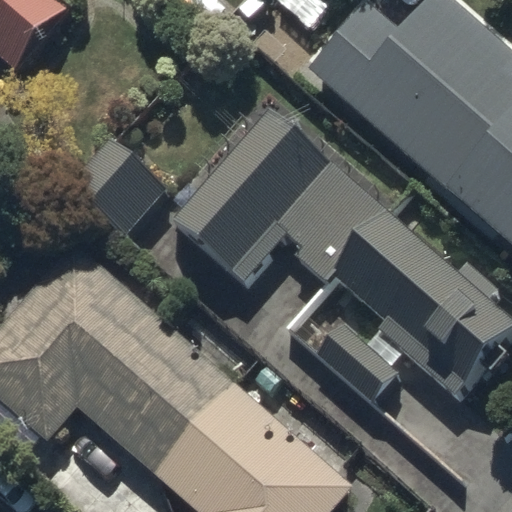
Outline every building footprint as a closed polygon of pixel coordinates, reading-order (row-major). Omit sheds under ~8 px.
[(74,23),(47,0),(0,0),(0,68),(20,86),(74,23)] [(376,12),(314,81),(511,259),(511,54),(451,0),(444,0),(408,41),(376,12)] [(334,294),(339,288),(391,331),(372,354),(349,335),(325,363),(382,411),(405,384),(397,378),(409,364),(461,408),(511,347),(511,324),(498,313),(506,305),(471,276),(464,284),(391,222),(270,119),(176,230),(252,295),(286,254),(334,294)] [(177,197),(109,144),(68,197),(135,250),(177,197)] [(349,511),(362,498),(79,247),(0,337),(0,405),(53,452),(83,419),(188,511),(349,511)]
